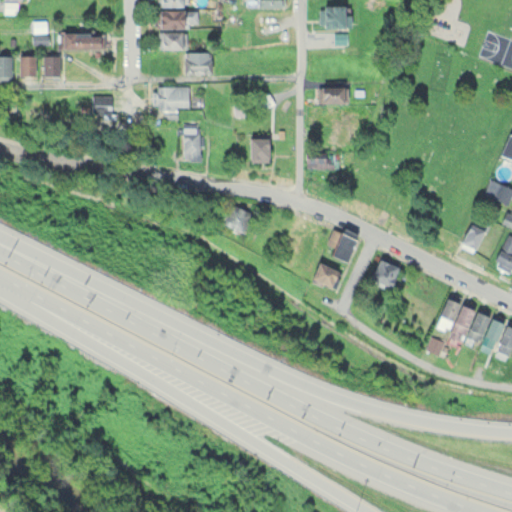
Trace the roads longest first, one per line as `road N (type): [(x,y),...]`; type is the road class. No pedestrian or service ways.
road 1 (motorway): [(511,491),(329,421),(0,251)]
road 2 (motorway): [(511,430),(415,418),(294,379),(0,233)]
road 3 (motorway): [(0,274),(323,444),(486,511)]
road 4 (residential): [(511,299),(297,198),(0,146)]
road 5 (motorway): [(0,285),(368,511)]
road 6 (residential): [(302,74),(0,80)]
road 7 (residential): [(297,198),(301,0)]
road 8 (residential): [(125,170),(129,0)]
